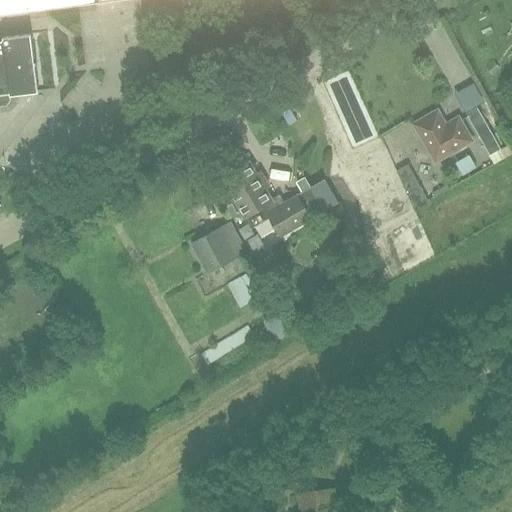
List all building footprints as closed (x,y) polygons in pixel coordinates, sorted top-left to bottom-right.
[(0,0),(0,12),(95,0),(0,0)] [(10,95),(39,91),(31,33),(0,36),(0,105),(6,105),(10,101),(10,95)] [(477,106),(466,112),(491,154),(501,148),(477,106)] [(446,125),(438,110),(415,123),(436,161),(472,140),(459,117),(446,125)] [(511,153),(511,152),(507,144),(501,148),(489,155),(494,164),(511,153)] [(267,212),(284,202),(281,198),(276,197),(270,200),(264,189),(270,186),(261,170),(255,174),(248,162),(223,177),(246,216),(253,228),(270,218),(267,212)] [(267,212),(270,218),(281,236),(338,202),(325,179),(312,186),(284,202),(267,212)] [(208,272),(247,251),(231,221),(192,242),(208,272)] [(253,308),(264,302),(251,278),(239,284),(253,308)] [(284,346),(303,340),(294,312),(274,319),(284,346)] [(206,365),(254,336),(248,326),(200,354),(206,365)] [(334,511),(331,488),(299,492),(301,511),(334,511)]
